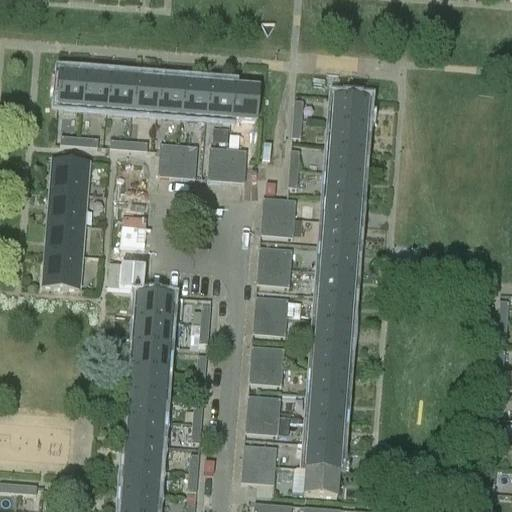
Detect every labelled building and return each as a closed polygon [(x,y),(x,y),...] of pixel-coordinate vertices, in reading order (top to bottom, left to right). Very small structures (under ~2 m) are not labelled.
[(57,110),(58,110),(82,112),(85,78),(60,76),(57,110)] [(85,78),(82,112),(107,114),(110,80),(85,78)] [(110,80),(107,114),(132,116),(134,82),(110,80)] [(134,82),(132,116),(156,118),(159,84),(134,82)] [(159,84),(156,118),(181,120),(184,86),(159,84)] [(184,86),(181,120),(206,122),(208,88),(184,86)] [(208,88),(206,122),(230,124),(233,90),(208,88)] [(233,90),(230,124),(256,126),(259,92),(233,90)] [(335,102),(333,128),(366,130),(368,105),(335,102)] [(292,124),(301,125),(302,106),(293,105),(292,124)] [(292,124),(290,143),(300,144),(301,125),(292,124)] [(364,155),(366,130),(333,128),(331,152),(364,155)] [(227,133),(212,133),(212,145),(227,146),(227,133)] [(78,151),(78,142),(59,140),(59,150),(78,151)] [(97,143),(78,142),(78,151),(96,152),(97,143)] [(127,155),(128,146),(109,144),(109,153),(127,155)] [(147,147),(128,146),(127,155),(146,156),(147,147)] [(171,158),(177,158),(178,150),(159,149),(158,157),(171,158)] [(184,159),(196,160),(196,151),(178,150),(177,158),(184,159)] [(220,162),(226,162),(227,154),(208,152),(208,161),(220,162)] [(362,180),(364,155),(331,152),(329,177),(362,180)] [(232,162),(245,163),(246,155),(227,154),(226,162),(232,162)] [(288,174),(297,174),(298,156),(289,155),(288,174)] [(171,158),(158,157),(156,181),(170,182),(171,158)] [(177,158),(171,158),(170,182),(182,183),(184,159),(177,158)] [(196,160),(184,159),(182,183),(194,184),(196,160)] [(220,162),(208,161),(206,185),(218,186),(220,162)] [(232,162),(226,162),(220,162),(218,186),(230,187),(232,162)] [(245,163),(232,162),(230,187),(243,188),(245,163)] [(53,164),(50,196),(87,199),(89,167),(53,164)] [(297,174),(288,174),(286,192),(296,193),(297,174)] [(360,205),(362,180),(329,177),(327,202),(360,205)] [(47,227),(84,230),(87,199),(50,196),(47,227)] [(358,229),(360,205),(327,202),(325,227),(358,229)] [(285,217),(286,204),(262,203),(261,215),(285,217)] [(284,223),(293,224),(295,205),(286,204),(285,217),(284,223)] [(285,217),(261,215),(260,228),(284,229),(284,223),(285,217)] [(284,223),(284,229),(283,242),(292,243),(293,224),(284,223)] [(45,259),(81,262),(84,230),(47,227),(45,259)] [(356,254),(358,229),(325,227),(323,251),(356,254)] [(260,228),(259,240),(283,242),(284,229),(260,228)] [(354,279),(356,254),(323,251),(321,276),(354,279)] [(281,266),(281,254),(258,252),(257,265),(281,266)] [(280,273),(290,273),(291,255),(281,254),(281,266),(280,273)] [(79,294),(79,293),(81,262),(45,259),(42,291),(79,294)] [(281,266),(257,265),(256,277),(280,279),(280,273),(281,266)] [(280,279),(279,291),(288,292),(290,273),(280,273),(280,279)] [(352,304),(354,279),(321,276),(319,301),(352,304)] [(256,277),(255,290),(279,291),(280,279),(256,277)] [(136,324),(170,327),(172,302),(138,299),(136,324)] [(352,304),(319,301),(317,326),(350,328),(352,304)] [(277,316),(277,303),(254,302),(253,314),(277,316)] [(286,323),(286,322),(297,323),(298,305),(277,303),(277,316),(276,322),(286,323)] [(497,324),(506,325),(507,306),(498,305),(497,324)] [(200,311),(199,329),(208,330),(210,311),(200,311)] [(277,316),(253,314),(252,327),(276,328),(276,322),(277,316)] [(276,328),(275,341),(284,342),(286,323),(276,322),(276,328)] [(134,349),(168,352),(170,327),(136,324),(134,349)] [(497,324),(495,343),(505,344),(506,325),(497,324)] [(317,326),(315,350),(348,353),(350,328),(317,326)] [(252,327),(251,339),(275,341),(276,328),(252,327)] [(208,330),(199,329),(198,348),(207,348),(208,330)] [(132,374),(166,376),(168,352),(134,349),(132,374)] [(346,378),(348,353),(315,350),(313,375),(346,378)] [(273,365),(273,353),(250,351),(249,364),(273,365)] [(272,371),(282,372),(283,354),(273,353),(273,365),(272,371)] [(493,373),(502,374),(504,355),(495,355),(493,373)] [(197,360),(195,379),(204,379),(206,360),(197,360)] [(273,365),(249,364),(248,376),(272,378),(272,371),(273,365)] [(272,378),(271,390),(281,391),(282,372),(272,371),(272,378)] [(491,398),(500,399),(502,374),(493,373),(491,398)] [(130,398),(164,401),(166,376),(132,374),(130,398)] [(344,403),(346,378),(313,375),(311,400),(344,403)] [(248,376),(247,389),(271,390),(272,378),(248,376)] [(204,379),(195,379),(194,398),(203,398),(204,379)] [(128,423),(162,426),(164,401),(130,398),(128,423)] [(500,399),(491,398),(489,423),(498,423),(500,399)] [(342,427),(344,403),(311,400),(309,425),(342,427)] [(269,415),(270,402),(247,401),(246,413),(269,415)] [(268,421),(278,422),(280,403),(270,402),(269,415),(268,421)] [(191,429),(200,429),(202,410),(193,410),(191,429)] [(269,415),(246,413),(245,426),(268,428),(268,421),(269,415)] [(268,421),(268,428),(267,440),(277,441),(278,422),(268,421)] [(126,448),(160,451),(162,426),(128,423),(126,448)] [(489,423),(488,442),(497,442),(498,423),(489,423)] [(340,452),(342,427),(309,425),(307,449),(340,452)] [(245,426),(244,438),(267,440),(268,428),(245,426)] [(190,447),(199,448),(200,429),(191,429),(190,447)] [(124,472),(158,475),(160,451),(126,448),(124,472)] [(338,477),(340,452),(307,449),(305,474),(338,477)] [(265,465),(266,452),(242,450),(241,463),(265,465)] [(264,471),(274,471),(275,453),(266,452),(265,465),(264,471)] [(486,473),(495,473),(496,455),(487,454),(486,473)] [(189,459),(187,478),(196,478),(198,460),(189,459)] [(265,465),(241,463),(240,475),(264,477),(264,471),(265,465)] [(264,471),(264,477),(263,489),(273,490),(274,471),(264,471)] [(122,497),(156,500),(158,475),(124,472),(122,497)] [(486,473),(484,491),(493,492),(495,473),(486,473)] [(336,502),(338,477),(305,474),(303,500),(336,502)] [(240,475),(240,488),(263,489),(264,477),(240,475)] [(196,478),(187,478),(186,497),(195,497),(196,478)] [(18,489),(0,487),(0,496),(17,498),(18,489)] [(36,490),(18,489),(17,498),(35,499),(36,490)] [(120,511),(155,511),(156,500),(122,497),(120,511)] [(482,511),(491,511),(492,504),(483,503),(482,511)]
